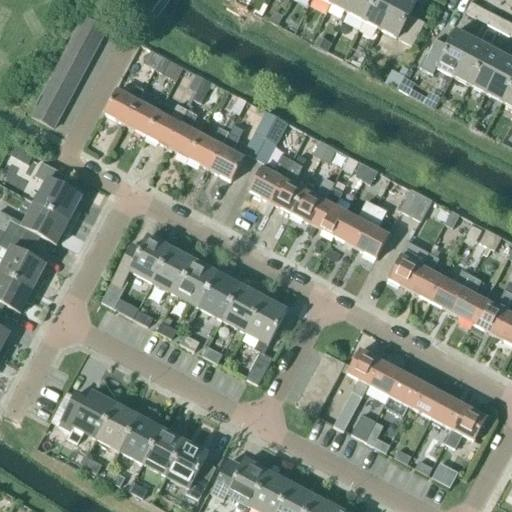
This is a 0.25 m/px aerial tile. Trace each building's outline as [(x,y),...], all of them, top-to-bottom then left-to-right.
[(314,0),(330,8),(334,0),(314,0)] [(346,17),(355,0),(334,0),(330,8),(346,17)] [(363,25),(376,0),(355,0),(346,17),(363,25)] [(379,34),(396,0),(376,0),(363,25),(379,34)] [(396,42),(411,50),(423,26),(409,19),(416,4),(408,0),(396,0),(379,34),(396,43),(396,42)] [(475,22),(481,11),(470,5),(464,16),(475,22)] [(498,33),(503,23),(492,17),(487,28),(498,33)] [(77,32),(99,44),(105,32),(83,21),(77,32)] [(511,27),(503,23),(498,33),(509,39),(511,32),(511,27)] [(93,55),(99,44),(77,32),(71,43),(93,55)] [(432,41),(417,70),(433,78),(436,72),(452,81),(472,42),(455,33),(447,49),(432,41)] [(468,89),(489,51),(472,42),(452,81),(468,89)] [(88,66),(93,55),(71,43),(65,54),(88,66)] [(485,98),(505,59),(489,51),(468,89),(485,98)] [(82,77),(88,66),(65,54),(59,65),(82,77)] [(154,74),(161,60),(150,54),(143,67),(154,74)] [(501,107),(511,85),(511,63),(505,59),(485,98),(501,107)] [(161,60),(154,74),(162,78),(169,64),(161,60)] [(76,88),(82,77),(59,65),(54,76),(76,88)] [(70,99),(76,88),(54,76),(48,87),(70,99)] [(196,96),(203,83),(196,79),(189,92),(196,96)] [(196,96),(193,102),(201,106),(211,87),(203,83),(196,96)] [(511,112),(511,85),(501,107),(511,112)] [(64,110),(70,99),(48,87),(42,98),(64,110)] [(137,105),(138,105),(144,93),(135,88),(128,100),(116,94),(103,117),(125,129),(137,105)] [(59,120),(64,110),(42,98),(36,108),(59,120)] [(238,119),(245,105),(238,101),(231,114),(238,119)] [(158,116),(138,105),(137,105),(125,129),(146,140),(158,116)] [(53,132),(59,120),(36,108),(30,120),(53,132)] [(167,151),(186,115),(175,109),(169,122),(158,116),(146,140),(167,151)] [(188,162),(200,139),(190,133),(196,120),(186,115),(167,151),(188,162)] [(265,143),(276,121),(265,116),(254,137),(265,143)] [(276,121),(265,143),(276,148),(287,127),(276,121)] [(209,174),(229,136),(218,131),(211,145),(200,139),(188,162),(209,174)] [(229,136),(209,174),(231,185),(243,162),(232,155),(239,142),(229,136)] [(320,162),(327,149),(320,145),(313,158),(320,162)] [(327,149),(320,162),(328,167),(335,153),(327,149)] [(270,206),(292,165),(282,160),(272,177),(261,171),(248,195),(270,206)] [(303,194),(293,188),(302,171),(292,165),(270,206),(291,217),(303,194)] [(33,206),(72,227),(79,215),(75,213),(81,201),(65,193),(70,182),(40,166),(33,180),(44,186),(33,206)] [(362,185),(369,171),(362,168),(355,181),(362,185)] [(369,171),(362,185),(370,189),(377,176),(369,171)] [(316,196),(305,190),(303,194),(291,217),(312,229),(331,192),(334,187),(323,182),(316,196)] [(333,240),(345,216),(334,210),(341,197),(331,192),(312,229),(333,240)] [(409,220),(421,199),(410,193),(399,214),(409,220)] [(421,199),(409,220),(420,226),(432,205),(421,199)] [(66,239),(72,227),(33,206),(22,227),(11,221),(4,235),(34,251),(40,240),(56,248),(62,237),(66,239)] [(366,228),(354,251),(375,263),(388,239),(376,233),(386,215),(375,209),(365,227),(366,228)] [(452,232),(459,219),(451,215),(444,228),(452,232)] [(366,228),(365,227),(345,216),(333,240),(354,251),(366,228)] [(485,250),(492,237),(485,233),(479,247),(485,250)] [(29,261),(34,251),(4,235),(0,243),(0,250),(8,254),(0,268),(0,276),(36,295),(43,283),(38,281),(45,270),(29,261)] [(492,237),(485,250),(494,255),(501,241),(492,237)] [(151,288),(170,252),(147,240),(128,275),(151,288)] [(408,294),(428,257),(406,246),(387,283),(408,294)] [(174,300),(193,265),(170,252),(151,288),(174,300)] [(430,306),(442,282),(431,276),(438,263),(428,257),(408,294),(430,306)] [(197,312),(216,277),(193,265),(174,300),(197,312)] [(451,317),(470,280),(460,275),(454,288),(442,282),(430,306),(451,317)] [(30,307),(36,295),(0,276),(0,315),(4,308),(20,317),(26,305),(30,307)] [(221,325),(239,289),(216,277),(197,312),(221,325)] [(113,313),(127,286),(115,279),(101,306),(113,313)] [(472,328),(484,304),(474,299),(480,285),(470,280),(451,317),(472,328)] [(244,337),(262,302),(239,289),(221,325),(244,337)] [(505,315),(506,315),(511,302),(511,298),(503,294),(495,310),(484,304),(472,328),(493,339),(505,315)] [(262,302),(244,337),(257,344),(253,351),(260,355),(245,383),(257,389),(272,362),(263,358),(286,314),(262,302)] [(147,331),(152,322),(137,314),(132,323),(147,331)] [(511,318),(506,315),(505,315),(493,339),(511,348),(511,318)] [(170,343),(175,334),(161,326),(156,335),(170,343)] [(0,333),(0,363),(0,364),(6,352),(2,350),(8,338),(0,333)] [(193,355),(198,346),(184,338),(179,348),(193,355)] [(217,368),(221,358),(207,351),(202,360),(217,368)] [(358,354),(346,377),(357,383),(351,395),(362,400),(368,389),(380,365),(358,354)] [(341,375),(345,367),(323,356),(318,367),(339,378),(341,375)] [(389,400),(402,377),(380,365),(368,389),(389,400)] [(333,389),(339,378),(318,367),(312,377),(333,389)] [(328,399),(333,389),(312,377),(306,388),(328,399)] [(410,411),(423,388),(402,377),(389,400),(410,411)] [(322,410),(328,399),(306,388),(301,399),(322,410)] [(431,422),(444,399),(423,388),(410,411),(431,422)] [(96,443),(114,408),(91,396),(87,404),(75,398),(58,430),(70,436),(67,443),(77,448),(83,436),(96,443)] [(316,421),(322,410),(301,399),(295,409),(316,421)] [(452,433),(465,410),(444,399),(431,422),(452,433)] [(119,455),(138,420),(114,408),(96,443),(119,455)] [(452,433),(444,447),(455,452),(462,439),(474,445),(487,421),(465,410),(452,433)] [(364,445),(369,437),(374,426),(361,418),(351,438),(364,445)] [(344,434),(348,426),(335,419),(330,427),(344,434)] [(142,468),(161,433),(138,420),(119,455),(142,468)] [(165,480),(184,445),(161,433),(142,468),(165,480)] [(386,456),(390,449),(377,441),(372,449),(386,456)] [(184,445),(165,480),(188,492),(185,498),(198,504),(215,472),(203,466),(207,458),(184,445)] [(407,468),(411,460),(398,453),(393,461),(407,468)] [(95,478),(100,469),(86,461),(81,471),(95,478)] [(249,510),(267,476),(244,463),(239,471),(228,465),(211,497),(223,504),(226,499),(249,510)] [(428,479),(432,471),(419,464),(415,472),(428,479)] [(449,491),(453,483),(457,476),(440,466),(432,481),(449,491)] [(119,490),(124,481),(109,474),(104,483),(119,490)] [(251,511),(277,511),(290,488),(267,476),(249,510),(251,511)] [(142,503),(147,494),(132,486),(127,495),(142,503)] [(307,511),(313,500),(290,488),(277,511),(307,511)] [(335,511),(313,500),(307,511),(335,511)]
